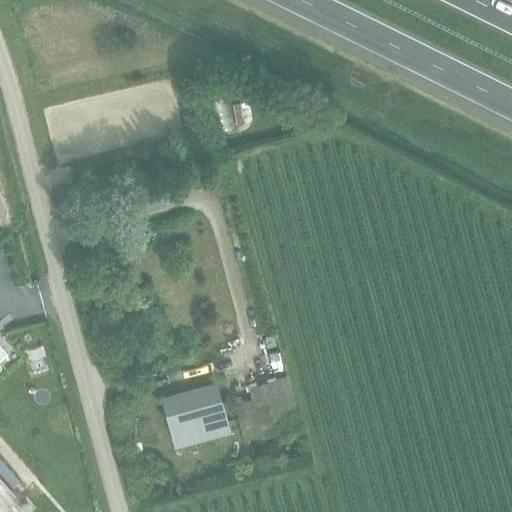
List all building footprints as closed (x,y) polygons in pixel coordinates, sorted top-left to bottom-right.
[(444,86),(459,93),(464,83),(448,76),(444,86)] [(232,103),(235,122),(244,121),(240,102),(232,103)] [(41,346),(29,349),(32,359),(44,356),(41,346)] [(245,439),(286,428),(287,435),(300,432),(299,424),(300,423),(287,374),(273,378),(249,384),(252,396),(235,401),(245,439)] [(206,426),(224,421),(215,385),(165,399),(172,426),(203,417),(206,426)] [(34,511),(0,472),(0,511),(34,511)]
